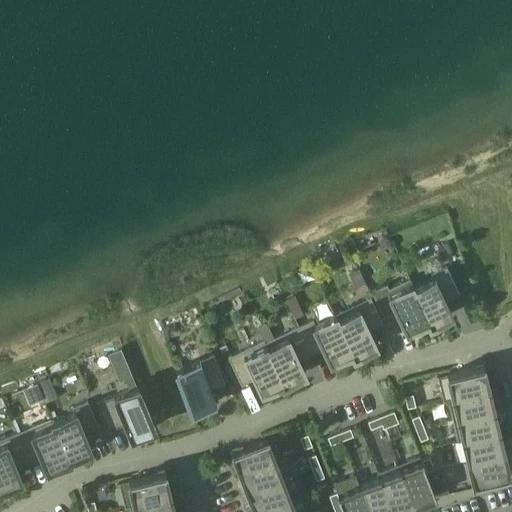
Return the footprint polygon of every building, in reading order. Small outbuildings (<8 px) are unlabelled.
[(457,247),(453,239),(446,242),(451,251),(457,247)] [(446,300),(459,294),(446,266),(431,273),(433,278),(414,287),(409,278),(408,279),(429,323),(452,313),(446,300)] [(365,282),(363,278),(353,282),(355,287),(365,282)] [(389,288),(386,284),(371,291),(386,323),(400,316),(406,329),(427,319),(429,324),(429,323),(408,279),(389,288)] [(299,304),(294,295),(285,299),(290,308),(299,304)] [(376,344),(369,331),(383,324),(370,297),(334,314),(353,354),(376,344)] [(351,350),(353,355),(353,354),(334,314),(314,323),(312,319),(298,326),(311,353),(324,347),(330,360),(351,350)] [(262,340),(283,383),(305,372),(299,359),(311,353),(298,326),(265,341),(264,339),(262,340)] [(254,378),(260,391),(281,381),(282,383),(283,383),(262,340),(227,356),(241,384),(254,378)] [(213,354),(178,367),(193,409),(217,400),(212,387),(226,382),(221,368),(215,353),(213,354)] [(437,376),(443,399),(488,388),(483,365),(437,376)] [(129,389),(96,402),(108,430),(125,423),(130,436),(154,427),(137,385),(136,386),(132,375),(124,378),(129,389)] [(42,391),(50,388),(46,378),(38,382),(42,391)] [(488,388),(443,399),(443,401),(448,400),(453,418),(493,409),(488,388)] [(412,394),(404,396),(407,408),(415,406),(412,394)] [(73,411),(54,419),(69,456),(90,448),(85,434),(99,429),(87,401),(72,407),(73,411)] [(457,439),(498,430),(493,409),(453,418),(457,439)] [(394,411),(379,416),(381,424),(383,428),(398,422),(394,411)] [(416,429),(423,426),(419,415),(411,418),(416,429)] [(379,416),(367,421),(370,428),(381,424),(379,416)] [(28,460),(41,455),(46,468),(70,459),(69,456),(54,419),(53,417),(16,432),(28,460)] [(423,426),(416,429),(420,440),(428,437),(423,426)] [(350,428),(338,432),(341,440),(353,435),(350,428)] [(458,441),(462,440),(467,459),(503,451),(498,430),(457,439),(458,441)] [(0,438),(0,487),(21,479),(16,466),(28,460),(16,432),(0,438)] [(330,444),(341,440),(338,432),(327,437),(330,444)] [(312,445),(307,434),(300,437),(304,448),(312,445)] [(275,459),(266,437),(231,451),(240,473),(275,459)] [(503,451),(467,459),(472,483),(509,474),(503,451)] [(308,457),(312,468),(319,465),(315,454),(308,457)] [(398,464),(413,503),(435,494),(426,472),(426,471),(421,460),(419,456),(398,464)] [(421,460),(426,471),(433,468),(429,457),(421,460)] [(275,459),(240,473),(248,493),(283,479),(275,459)] [(413,503),(398,464),(378,472),(393,511),(413,503)] [(324,476),(319,465),(312,468),(316,479),(324,476)] [(124,507),(129,506),(169,496),(163,472),(118,483),(124,507)] [(359,485),(369,511),(389,511),(393,511),(378,472),(376,473),(378,478),(359,485)] [(283,479),(248,493),(255,511),(258,511),(291,499),(283,479)] [(431,483),(436,496),(448,493),(445,480),(431,483)] [(369,511),(359,485),(337,494),(341,505),(344,511),(369,511)] [(329,496),(334,508),(341,505),(337,493),(329,496)] [(129,506),(130,511),(173,511),(169,496),(129,506)] [(295,511),(291,499),(258,511),(295,511)] [(96,511),(94,501),(86,503),(88,511),(96,511)]
